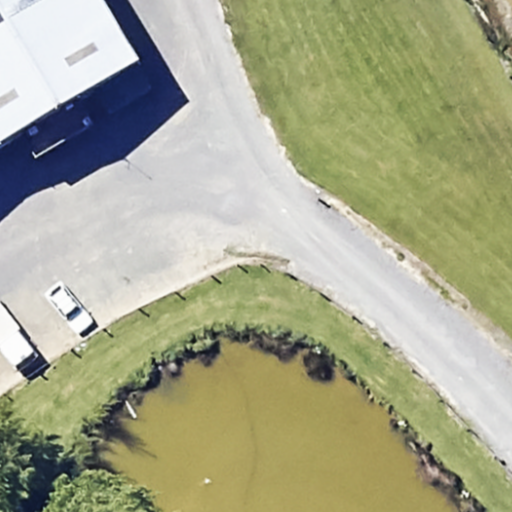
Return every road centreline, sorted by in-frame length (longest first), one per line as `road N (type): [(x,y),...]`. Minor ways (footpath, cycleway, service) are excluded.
road 1 (track): [(0,268),(55,232),(113,215),(236,217),(293,238),(371,287),(511,415)]
road 2 (track): [(293,238),(189,0)]
